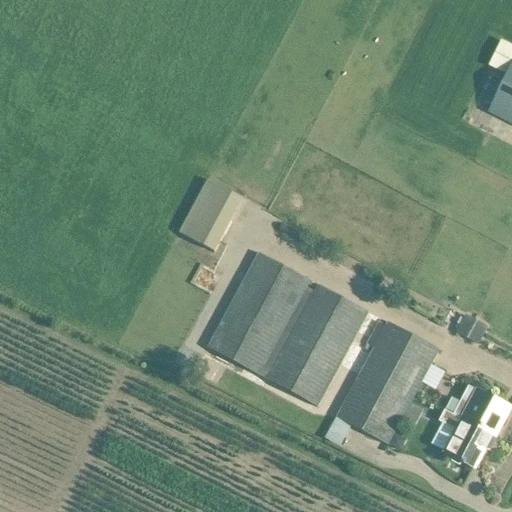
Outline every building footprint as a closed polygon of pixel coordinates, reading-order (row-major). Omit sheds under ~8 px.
[(511,124),(511,66),(489,113),(511,124)] [(209,182),(180,235),(215,254),(244,201),(209,182)] [(317,408),(369,315),(260,255),(209,349),(317,408)] [(373,353),(363,369),(415,397),(439,351),(388,323),(386,327),(379,323),(366,349),(373,353)] [(363,369),(337,419),(388,446),(415,397),(363,369)] [(471,405),(462,421),(477,428),(478,427),(497,437),(505,420),(511,409),(478,391),(477,392),(470,387),(463,400),(471,405)] [(477,428),(462,421),(445,412),(440,422),(457,431),(445,454),(462,463),(461,464),(465,466),(466,465),(475,469),(492,437),(496,439),(497,437),(478,427),(477,428)]
